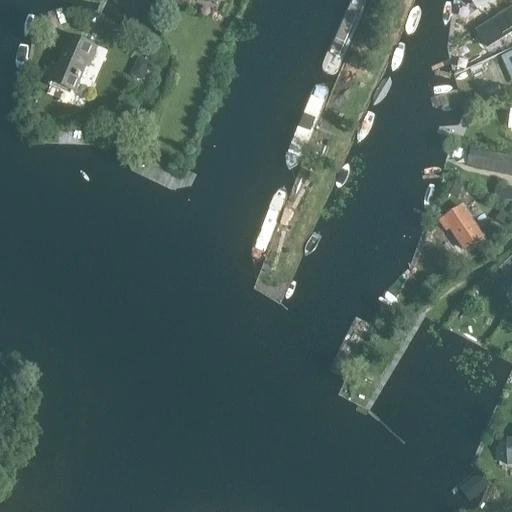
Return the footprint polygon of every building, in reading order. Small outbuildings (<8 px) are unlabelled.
[(474,0),(481,9),(492,0),(474,0)] [(511,35),(511,9),(475,33),(487,52),(511,35)] [(75,93),(77,88),(86,67),(91,69),(97,53),(72,42),(59,73),(54,71),(49,82),(75,93)] [(511,158),(487,153),(476,151),(472,169),(511,177),(511,158)] [(453,194),(466,199),(469,189),(456,185),(453,194)] [(442,223),(448,233),(452,231),(466,252),(483,240),(463,209),(442,223)] [(495,221),(506,227),(511,217),(511,214),(502,209),(501,212),(495,221)] [(502,289),(511,299),(511,258),(499,270),(510,282),(502,289)]
